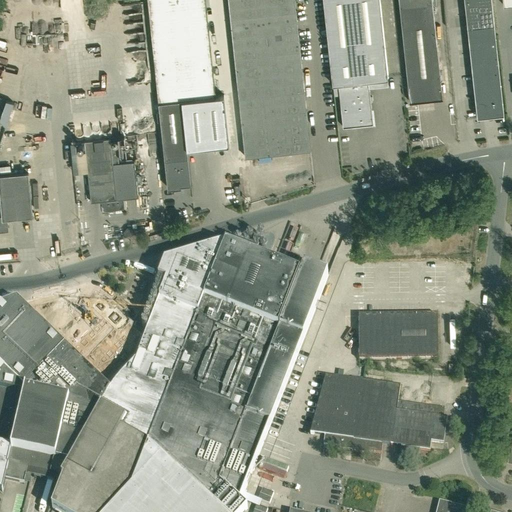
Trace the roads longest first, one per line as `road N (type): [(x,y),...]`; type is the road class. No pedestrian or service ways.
road 1 (unclassified): [(0,285),(505,153)]
road 2 (unclassified): [(471,459),(505,153)]
road 3 (unclassified): [(471,459),(410,479),(304,460)]
